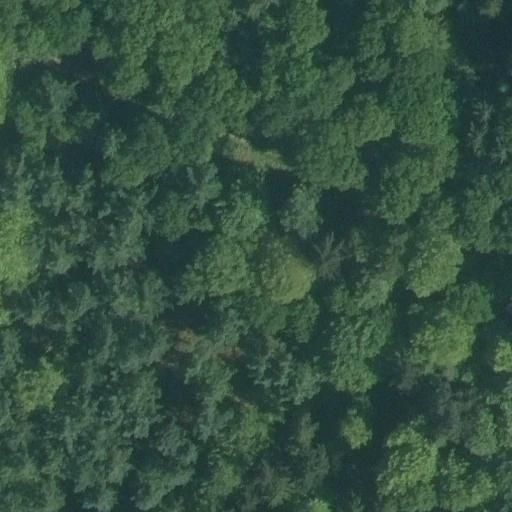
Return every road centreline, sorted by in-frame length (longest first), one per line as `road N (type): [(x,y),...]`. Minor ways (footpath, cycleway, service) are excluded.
road 1 (track): [(511,236),(0,36)]
road 2 (track): [(421,511),(511,289)]
